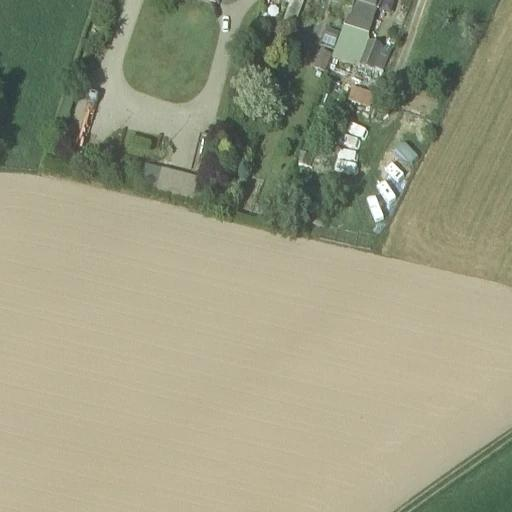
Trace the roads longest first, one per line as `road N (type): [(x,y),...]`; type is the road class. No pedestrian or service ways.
road 1 (unknown): [(130,0),(116,80),(138,105),(187,115),(217,87),(247,0)]
road 2 (track): [(511,434),(401,511)]
